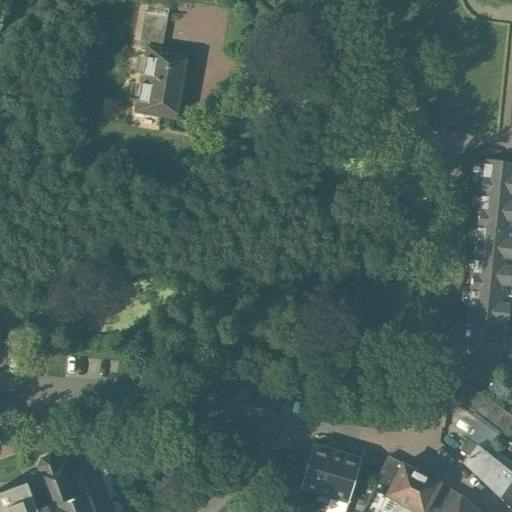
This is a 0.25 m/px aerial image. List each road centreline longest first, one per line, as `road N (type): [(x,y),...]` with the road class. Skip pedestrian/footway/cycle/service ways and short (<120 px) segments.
road 1 (residential): [(0,382),(111,388),(419,449)]
road 2 (residential): [(419,449),(450,241),(449,189),(433,148)]
road 3 (residential): [(364,0),(433,148)]
